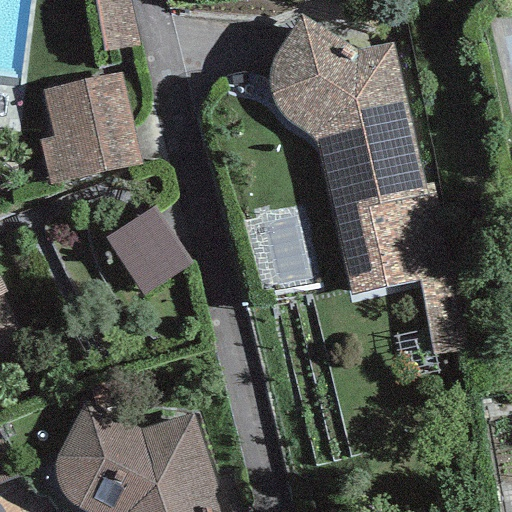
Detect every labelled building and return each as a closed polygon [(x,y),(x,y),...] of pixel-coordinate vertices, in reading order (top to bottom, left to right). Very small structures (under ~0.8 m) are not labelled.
[(94,0),(105,54),(139,48),(129,0),(94,0)] [(355,56),(300,22),(272,68),(268,88),(272,107),(283,121),(316,144),(334,224),(378,215),(391,276),(415,271),(434,358),(466,351),(432,197),(425,199),(392,48),(355,56)] [(119,77),(41,96),(53,141),(39,145),(50,190),(142,167),(119,77)] [(189,266),(151,209),(105,240),(143,297),(189,266)] [(0,355),(23,344),(1,298),(6,295),(0,282),(0,355)] [(140,433),(86,406),(56,463),(54,478),(60,496),(69,508),(76,511),(218,511),(213,497),(218,495),(193,417),(140,433)] [(0,472),(0,496),(10,492),(0,472)]
